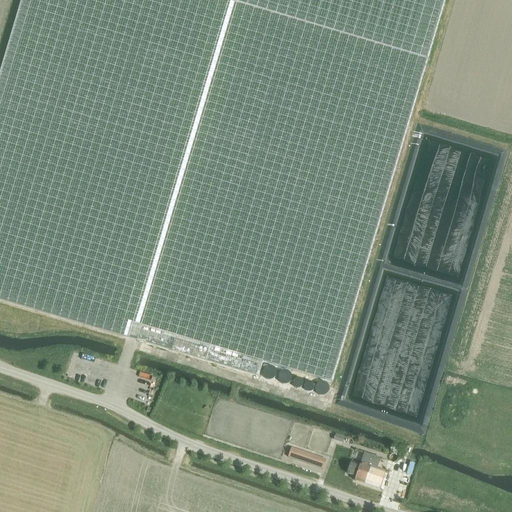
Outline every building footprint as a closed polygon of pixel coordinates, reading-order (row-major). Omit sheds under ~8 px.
[(21,0),(0,74),(0,302),(126,339),(258,379),(263,363),(332,384),(427,60),(223,0),(21,0)] [(223,0),(427,60),(444,0),(223,0)] [(313,383),(312,382),(310,381),(308,381),(307,381),(305,383),(304,384),(303,386),(304,388),(304,389),(306,391),(307,391),(309,392),(311,391),(312,390),(314,389),(314,387),(314,385),(313,383)] [(315,388),(315,390),(315,392),(316,394),(318,396),(320,397),(322,397),(324,397),(326,396),(328,394),(329,392),(329,390),(329,388),(328,386),(326,384),(324,383),(322,383),(320,383),(318,384),(316,386),(315,388)] [(327,458),(292,447),(288,458),(324,469),(327,458)] [(355,482),(379,490),(385,473),(376,470),(380,459),(364,454),(360,466),(351,463),(347,475),(356,478),(355,482)] [(394,484),(403,487),(408,473),(399,470),(394,484)]
